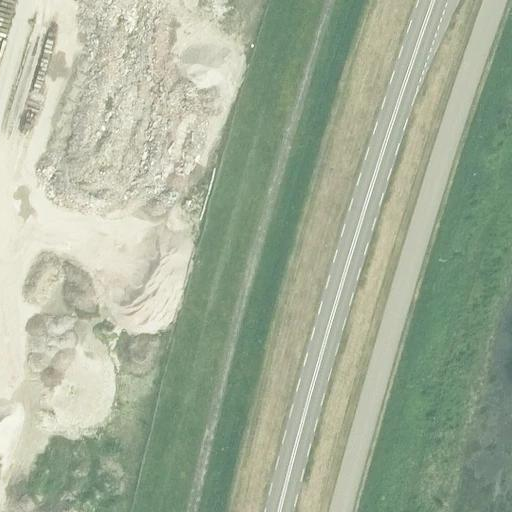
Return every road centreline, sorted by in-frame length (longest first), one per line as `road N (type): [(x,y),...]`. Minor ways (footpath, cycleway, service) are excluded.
road 1 (secondary): [(280,511),(338,295),(435,0)]
road 2 (unclassified): [(346,511),(497,0)]
